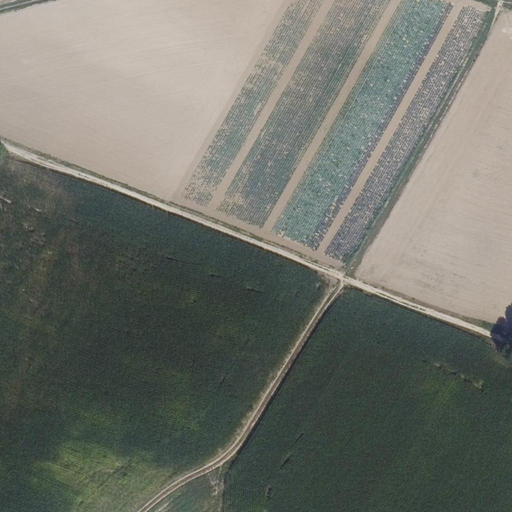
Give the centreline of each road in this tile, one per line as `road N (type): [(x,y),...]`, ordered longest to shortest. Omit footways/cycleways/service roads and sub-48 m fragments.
road 1 (track): [(503,0),(228,462),(167,492),(147,511)]
road 2 (track): [(511,346),(0,150)]
